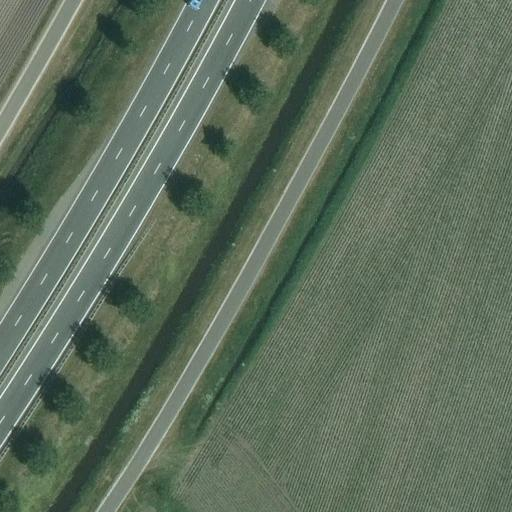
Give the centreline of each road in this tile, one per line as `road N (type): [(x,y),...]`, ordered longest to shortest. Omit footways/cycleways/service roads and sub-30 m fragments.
road 1 (unclassified): [(107,511),(329,131),(394,0)]
road 2 (trunk): [(0,423),(84,294),(250,0)]
road 3 (trunk): [(202,0),(0,347)]
road 4 (unclassified): [(0,133),(75,0)]
